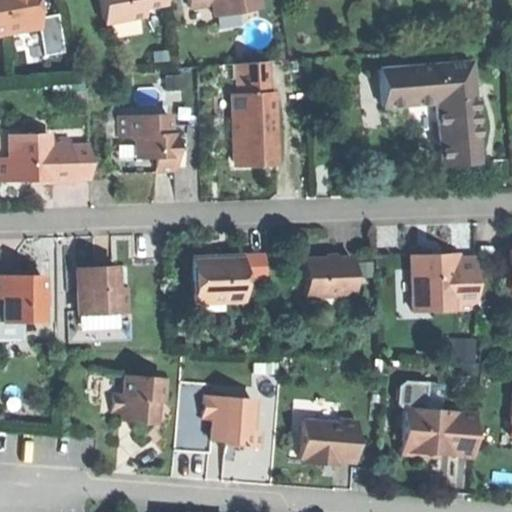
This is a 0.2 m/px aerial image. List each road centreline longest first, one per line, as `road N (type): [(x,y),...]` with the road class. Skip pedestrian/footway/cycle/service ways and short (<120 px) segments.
road 1 (residential): [(511,208),(0,222)]
road 2 (residential): [(4,483),(283,500)]
road 3 (residential): [(283,500),(423,511)]
